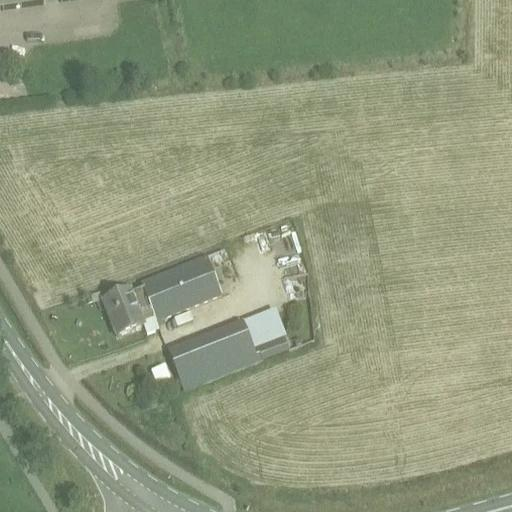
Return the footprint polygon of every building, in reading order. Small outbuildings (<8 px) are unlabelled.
[(0,0),(0,8),(57,0),(0,0)] [(11,11),(0,13),(0,25),(14,22),(11,11)] [(130,293),(103,303),(117,339),(144,328),(143,325),(154,321),(157,326),(222,299),(206,259),(141,285),(142,290),(131,296),(130,293)] [(259,365),(242,324),(167,354),(184,394),(259,365)] [(283,337),(257,347),(263,365),(290,354),(283,337)]
